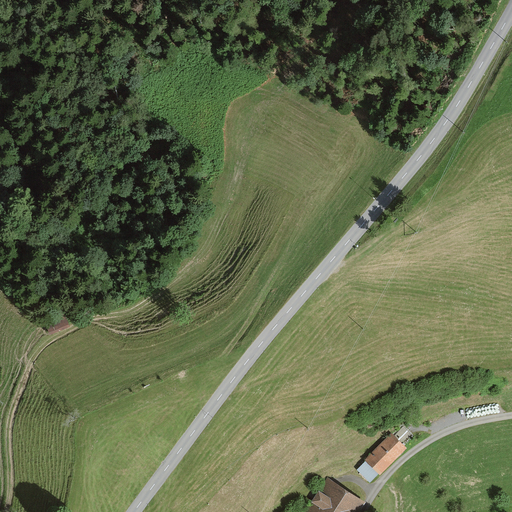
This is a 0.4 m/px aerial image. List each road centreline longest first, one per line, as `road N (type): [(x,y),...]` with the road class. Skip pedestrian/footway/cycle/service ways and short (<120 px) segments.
road 1 (tertiary): [(511,10),(431,142),(231,380),(133,511)]
road 2 (track): [(4,511),(9,415),(36,353),(78,324),(137,307),(179,271)]
road 3 (track): [(511,415),(437,435),(395,467),(362,511)]
